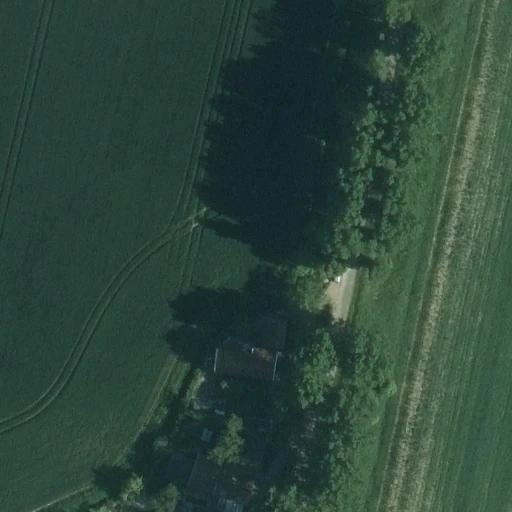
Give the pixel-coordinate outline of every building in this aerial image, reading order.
[(285,316),(262,314),(259,346),(282,348),(285,316)] [(217,352),(215,369),(272,377),(276,353),(253,350),(254,341),(231,338),(218,348),(217,352)] [(247,419),(246,426),(266,429),(267,422),(247,419)] [(203,430),(200,440),(207,443),(211,433),(203,430)] [(252,436),(249,445),(253,446),(250,456),(261,459),(267,441),(252,436)] [(174,454),(166,476),(187,484),(222,495),(217,509),(227,511),(239,511),(243,502),(247,503),(248,498),(254,481),(249,480),(244,478),(247,470),(198,454),(195,462),(174,454)]
